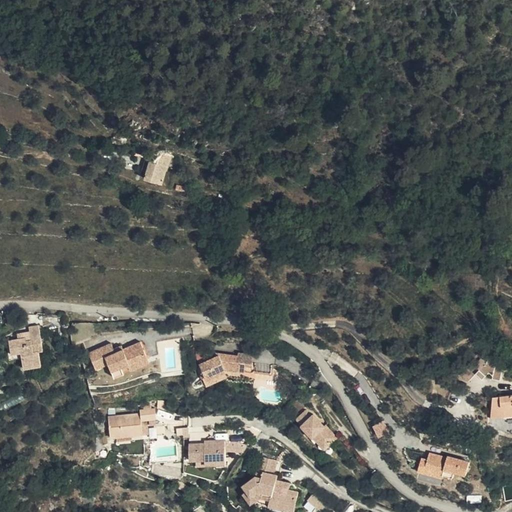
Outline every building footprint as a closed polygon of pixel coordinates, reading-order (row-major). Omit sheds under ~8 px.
[(151,157),(168,164),(175,150),(164,145),(160,155),(147,149),(142,161),(148,164),(151,157)] [(163,176),(168,164),(151,157),(148,164),(146,169),(163,176)] [(31,319),(32,323),(33,331),(29,332),(28,329),(20,330),(9,332),(11,351),(24,349),(26,361),(44,358),(41,343),(45,342),(40,317),(31,319)] [(33,331),(32,323),(20,325),(20,330),(28,329),(29,332),(33,331)] [(117,362),(123,360),(123,359),(148,349),(142,333),(125,340),(116,343),(115,340),(113,335),(102,339),(109,355),(112,363),(117,362)] [(96,359),(109,355),(102,339),(90,344),(96,359)] [(241,355),(240,358),(249,359),(250,346),(235,344),(235,348),(213,344),(212,349),(197,355),(201,368),(221,360),(233,362),(234,354),(241,355)] [(130,357),(150,355),(148,349),(123,359),(123,360),(130,357)] [(240,363),(240,358),(241,355),(234,354),(233,362),(240,363)] [(125,365),(150,355),(130,357),(123,360),(125,365)] [(488,355),(478,368),(485,372),(488,369),(493,372),(493,375),(500,375),(500,364),(488,355)] [(125,365),(123,360),(117,362),(112,363),(115,369),(125,365)] [(221,360),(201,368),(199,369),(202,375),(224,367),(221,360)] [(511,388),(494,392),(494,405),(497,405),(502,406),(508,407),(511,408),(511,388)] [(341,426),(330,413),(329,414),(328,415),(324,410),(325,409),(318,401),(317,403),(312,397),(302,405),(307,411),(306,412),(317,425),(318,423),(324,430),(328,426),(334,432),(341,426)] [(137,410),(107,415),(109,437),(115,436),(130,434),(140,432),(139,419),(155,416),(153,404),(137,406),(137,410)] [(493,414),(511,410),(511,408),(508,407),(502,406),(497,405),(494,405),(493,414)] [(389,411),(380,415),(385,426),(394,421),(389,411)] [(328,426),(324,430),(329,436),(334,432),(328,426)] [(213,455),(213,460),(226,460),(224,427),(188,428),(190,456),(204,455),(213,455)] [(450,458),(451,455),(434,448),(432,454),(430,460),(446,466),(444,472),(454,475),(455,470),(468,474),(472,461),(457,455),(456,460),(450,458)] [(273,474),(274,470),(277,456),(262,452),(258,471),(244,482),(247,487),(256,497),(263,491),(274,494),(297,499),(300,487),(291,486),(292,479),(278,475),(273,474)] [(430,460),(432,454),(427,452),(421,466),(444,474),(444,472),(446,466),(430,460)] [(256,497),(247,487),(243,490),(251,501),(256,497)] [(295,509),(297,499),(274,494),(272,504),(295,509)]
